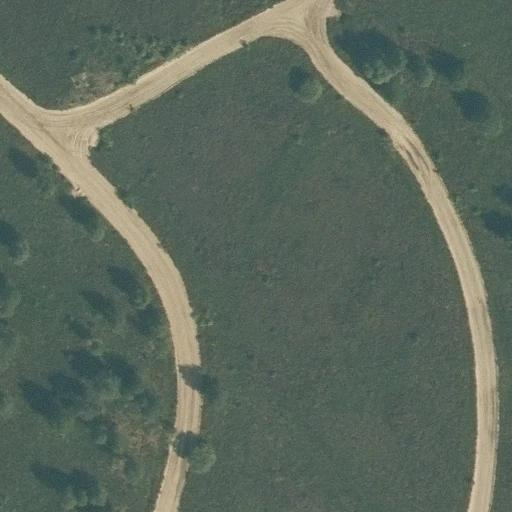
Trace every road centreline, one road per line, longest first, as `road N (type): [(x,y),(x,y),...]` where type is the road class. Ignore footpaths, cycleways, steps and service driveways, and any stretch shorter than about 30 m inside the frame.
road 1 (track): [(322,0),(300,13),(404,136),(467,271),(484,370),(474,511)]
road 2 (track): [(0,88),(53,135),(167,271),(188,354),(165,511)]
road 3 (track): [(300,13),(53,135)]
